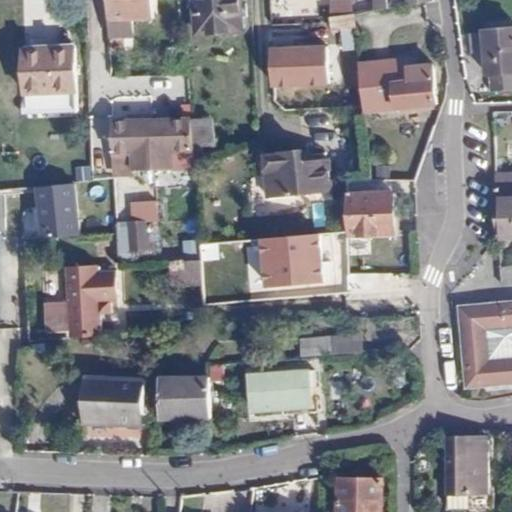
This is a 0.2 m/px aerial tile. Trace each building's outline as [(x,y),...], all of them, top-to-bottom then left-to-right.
[(109,0),(110,20),(111,37),(111,48),(124,48),(124,34),(143,33),(143,17),(154,16),(153,0),(109,0)] [(240,0),(194,0),(197,34),(243,31),(240,0)] [(329,0),(330,16),(347,14),(347,2),(332,0),(329,0)] [(386,0),(372,0),(373,10),(387,8),(386,0)] [(358,28),(356,13),(347,14),(330,16),(332,32),(358,28)] [(511,27),(486,30),(489,75),(511,73),(511,27)] [(474,42),(472,32),(463,33),(465,43),(474,42)] [(77,45),(25,47),(27,111),(76,109),(76,94),(78,93),(77,45)] [(327,46),(268,48),(269,90),(328,88),(327,46)] [(409,60),(361,64),(364,96),(365,109),(437,103),(434,65),(410,66),(409,60)] [(191,120),(191,116),(113,119),(114,154),(135,153),(172,152),(194,152),(191,120)] [(194,159),(203,157),(201,145),(214,144),(212,119),(191,120),(194,152),(194,159)] [(333,192),(330,158),(304,161),(303,149),(265,152),(268,198),(333,192)] [(172,170),(172,152),(135,153),(135,171),(172,170)] [(416,180),(419,171),(406,171),(406,180),(416,180)] [(511,174),(503,175),(506,240),(511,239),(511,174)] [(76,181),(33,186),(40,241),(82,236),(76,181)] [(396,191),(348,192),(349,216),(349,235),(397,235),(396,191)] [(126,254),(147,255),(149,221),(157,222),(158,202),(129,200),(126,254)] [(321,233),(264,238),(268,288),(325,283),(321,233)] [(203,284),(201,259),(174,261),(174,277),(189,276),(190,285),(203,284)] [(511,284),(511,264),(501,267),(502,286),(511,284)] [(72,336),(103,333),(101,301),(118,300),(116,270),(98,271),(98,265),(66,268),(72,336)] [(505,323),(508,381),(511,381),(511,301),(503,302),(505,323)] [(505,323),(503,302),(462,305),(463,325),(505,323)] [(466,385),(508,381),(505,323),(463,325),(466,385)] [(333,336),(301,340),(302,356),(334,353),(333,336)] [(311,406),(309,367),(251,372),(254,412),(311,406)] [(211,377),(162,377),(162,418),(212,418),(211,377)] [(144,426),(145,379),(86,378),(85,424),(144,426)] [(470,489),(470,507),(491,507),(490,436),(469,437),(470,489)] [(450,437),(450,489),(470,489),(469,437),(450,437)] [(384,511),(385,477),(339,478),(339,511),(384,511)] [(450,507),(470,507),(470,489),(450,489),(450,507)]
